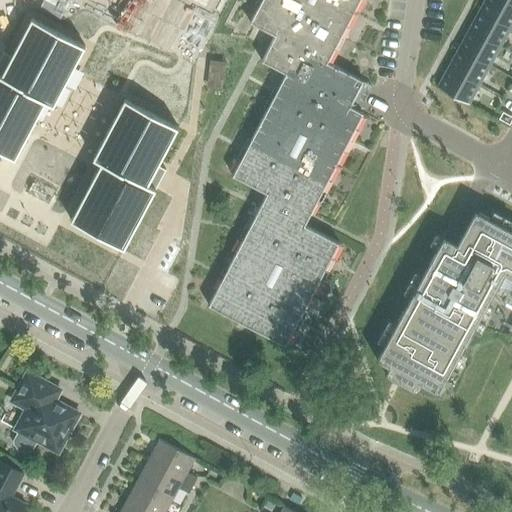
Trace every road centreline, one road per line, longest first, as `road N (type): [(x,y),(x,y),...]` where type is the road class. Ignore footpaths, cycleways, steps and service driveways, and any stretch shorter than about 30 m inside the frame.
road 1 (residential): [(390,493),(150,364)]
road 2 (residential): [(500,167),(400,113),(416,0)]
road 3 (residential): [(150,364),(0,283)]
road 4 (residential): [(150,364),(71,511)]
